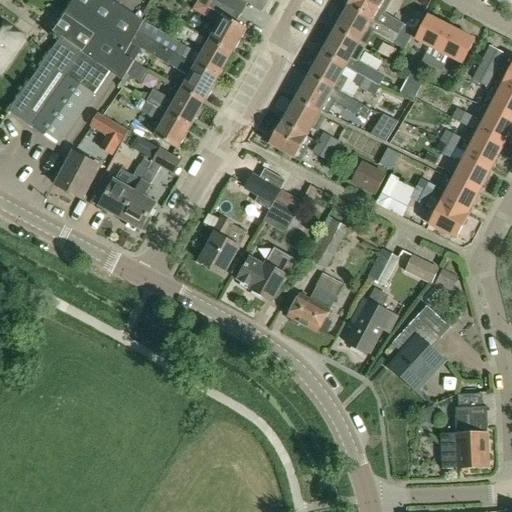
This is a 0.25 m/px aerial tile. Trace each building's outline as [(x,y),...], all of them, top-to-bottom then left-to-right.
[(129,48),(132,44),(139,34),(144,26),(143,25),(144,23),(110,0),(76,0),(54,33),(62,38),(12,112),(60,145),(110,73),(123,82),(127,75),(135,63),(134,62),(125,57),(129,48)] [(262,10),(267,0),(213,0),(241,16),(249,3),(262,10)] [(351,7),(409,41),(415,32),(406,27),(399,23),(386,15),(393,3),(394,3),(396,0),(353,0),(349,7),(351,7)] [(197,14),(213,24),(218,13),(203,4),(197,14)] [(337,31),(361,45),(363,42),(369,46),(375,34),(381,37),(395,45),(404,51),(409,41),(351,7),(337,31)] [(233,55),(210,42),(202,56),(180,44),(180,45),(164,38),(172,23),(153,10),(144,26),(139,34),(219,79),(233,55)] [(210,42),(233,55),(247,30),(224,17),(210,42)] [(440,53),(452,29),(430,17),(417,41),(440,53)] [(25,37),(0,19),(0,71),(25,37)] [(475,41),(452,29),(440,53),(463,64),(475,41)] [(361,45),(337,31),(324,54),(380,86),(384,77),(358,63),(366,50),(360,47),(361,45)] [(139,34),(132,44),(142,49),(190,77),(182,90),(205,103),(219,79),(139,34)] [(129,48),(125,57),(134,62),(142,49),(132,44),(129,48)] [(490,48),(478,70),(493,78),(498,69),(496,68),(503,54),(490,48)] [(311,76),(342,93),(349,81),(375,96),(380,86),(324,54),(311,76)] [(419,70),(429,75),(438,59),(427,54),(419,70)] [(438,59),(429,75),(439,80),(447,64),(438,59)] [(135,63),(127,75),(141,84),(148,71),(135,63)] [(473,80),(488,88),(493,78),(478,70),(473,80)] [(298,100),(322,114),(323,112),(329,115),(335,105),(355,115),(356,113),(368,120),(372,112),(341,94),(342,93),(311,76),(298,100)] [(411,76),(401,94),(412,100),(422,81),(411,76)] [(511,88),(505,85),(501,94),(495,91),(488,103),(494,106),(493,108),(511,118),(511,88)] [(155,89),(147,103),(162,110),(168,114),(191,127),(205,103),(182,90),(176,101),(155,89)] [(298,100),(284,123),(308,138),(314,129),(319,132),(327,119),(321,116),(322,114),(298,100)] [(157,120),(162,110),(147,103),(142,112),(157,120)] [(511,132),(511,118),(493,108),(491,111),(485,108),(479,121),(457,109),(453,119),(473,131),(475,128),(506,145),(511,132)] [(120,143),(127,131),(99,113),(91,125),(120,143)] [(168,114),(155,137),(178,150),(191,127),(168,114)] [(398,124),(385,116),(373,136),(386,143),(398,124)] [(308,138),(284,123),(283,123),(271,145),(302,163),(309,150),(303,146),(308,138)] [(475,128),(473,131),(467,142),(446,132),(441,142),(456,149),(467,155),(493,168),(506,145),(475,128)] [(324,135),(318,144),(334,153),(338,143),(324,135)] [(391,145),(400,149),(404,142),(394,138),(391,145)] [(456,149),(441,142),(436,151),(451,159),(456,149)] [(329,161),(335,153),(334,153),(318,144),(314,153),(329,161)] [(154,161),(160,150),(152,145),(148,152),(149,158),(154,161)] [(149,170),(121,220),(141,232),(157,205),(145,198),(152,186),(150,185),(157,175),(161,169),(174,176),(182,162),(160,149),(148,170),(149,170)] [(100,168),(74,154),(57,186),(83,200),(100,168)] [(456,179),(481,192),(493,168),(467,155),(463,163),(457,159),(455,162),(457,162),(451,174),(457,177),(456,179)] [(363,165),(354,184),(376,195),(386,177),(363,165)] [(100,208),(121,220),(149,170),(148,170),(141,166),(128,188),(115,181),(100,208)] [(275,204),(281,192),(253,175),(245,188),(274,203),(275,204)] [(421,180),(416,188),(469,215),(481,192),(456,179),(455,182),(449,179),(442,191),(421,179),(421,180)] [(470,216),(469,215),(416,188),(416,189),(409,186),(399,180),(391,199),(408,208),(412,200),(432,210),(425,222),(457,239),(470,216)] [(303,203),(281,192),(275,204),(274,203),(269,212),(291,224),(303,203)] [(329,219),(324,228),(313,247),(318,249),(311,262),(327,271),(349,230),(334,220),(333,222),(329,219)] [(233,226),(222,220),(213,236),(215,237),(201,262),(225,276),(240,250),(239,250),(247,234),(233,226)] [(252,289),(251,291),(273,303),(293,266),(296,260),(274,249),(264,267),(250,259),(238,281),(252,289)] [(383,250),(368,278),(386,287),(400,260),(383,250)] [(419,279),(427,263),(413,256),(406,273),(419,279)] [(427,263),(419,279),(433,286),(440,270),(427,263)] [(320,334),(320,332),(327,337),(334,324),(327,320),(332,311),(330,311),(337,298),(344,286),(322,275),(316,287),(319,288),(312,301),(301,295),(289,317),(320,334)] [(348,345),(368,356),(383,329),(389,333),(397,318),(381,310),(388,297),(376,291),(370,303),(366,301),(359,316),(363,318),(348,345)] [(431,350),(442,338),(450,328),(427,307),(400,338),(410,347),(391,368),(418,393),(445,363),(431,350)] [(457,434),(442,435),(443,469),(489,467),(487,429),(489,429),(488,408),(456,409),(457,434)]
